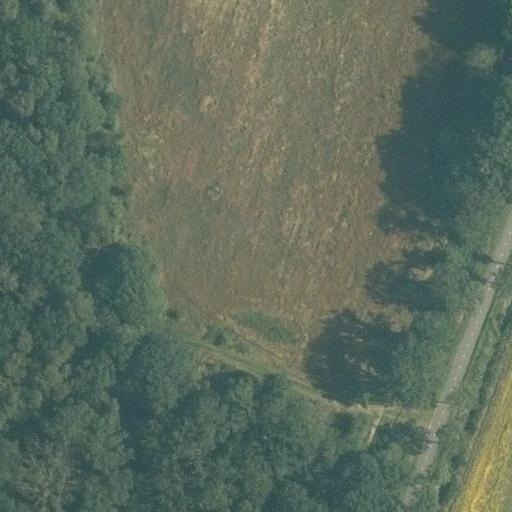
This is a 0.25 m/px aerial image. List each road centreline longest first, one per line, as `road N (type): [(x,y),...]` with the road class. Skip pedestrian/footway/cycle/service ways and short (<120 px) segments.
road 1 (track): [(93,0),(171,340)]
road 2 (track): [(171,340),(381,418)]
